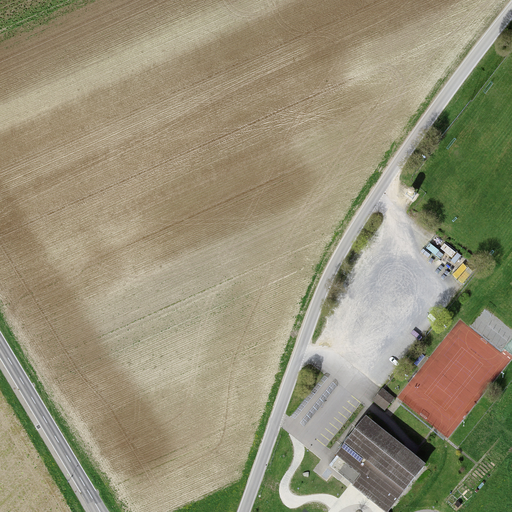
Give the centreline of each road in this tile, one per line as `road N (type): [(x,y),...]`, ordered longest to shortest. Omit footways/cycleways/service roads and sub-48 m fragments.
road 1 (unclassified): [(511,9),(345,243),(242,511)]
road 2 (secondary): [(99,511),(0,344)]
